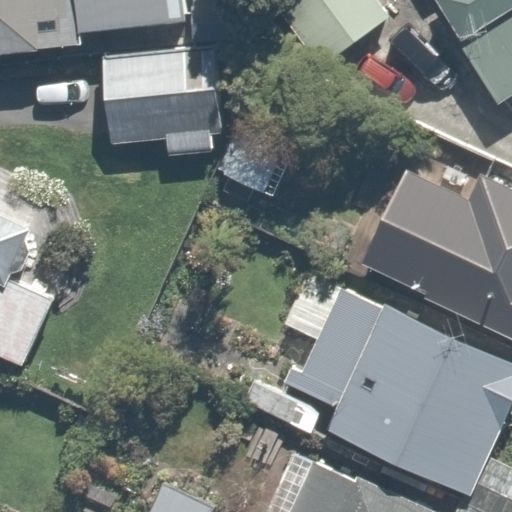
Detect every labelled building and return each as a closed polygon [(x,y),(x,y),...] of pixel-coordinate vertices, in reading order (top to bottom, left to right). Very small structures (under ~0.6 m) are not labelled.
[(0,0),(0,44),(86,39),(85,21),(101,20),(220,12),(223,12),(223,4),(222,0),(0,0)] [(325,0),(350,38),(402,5),(398,0),(325,0)] [(511,0),(429,0),(477,73),(494,100),(511,88),(511,0)] [(221,38),(103,46),(109,137),(169,134),(169,145),(216,142),(215,117),(226,116),(221,38)] [(265,186),(287,135),(248,117),(225,168),(265,186)] [(428,259),(416,284),(511,327),(511,175),(479,161),(473,174),(439,158),(422,196),(402,239),(431,252),(428,259)] [(0,347),(25,358),(55,291),(10,271),(33,221),(0,205),(0,347)] [(461,480),(511,367),(511,342),(411,297),(335,263),(282,379),(327,400),(320,416),(461,480)] [(285,442),(253,511),(447,511),(454,497),(327,440),(320,457),(285,442)] [(168,465),(142,511),(185,511),(201,483),(168,465)]
